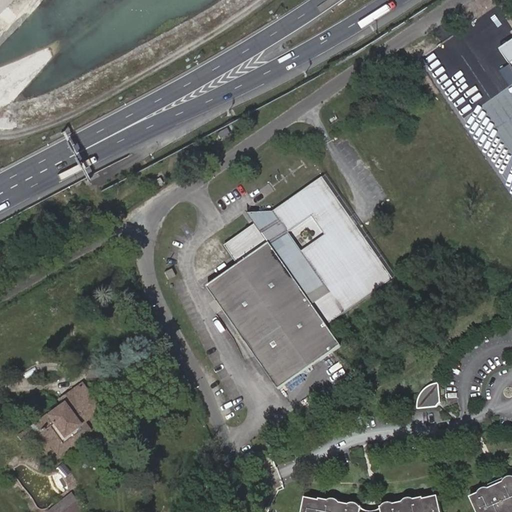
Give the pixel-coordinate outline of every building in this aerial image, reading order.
[(511,42),(501,50),(511,66),(511,42)] [(326,180),(276,214),(250,217),(257,227),(226,248),(240,269),(209,289),(280,392),(343,349),(329,329),(397,283),(326,180)] [(165,272),(168,279),(174,276),(171,269),(165,272)] [(79,425),(83,422),(99,410),(82,384),(59,400),(62,404),(47,415),(19,436),(21,439),(32,431),(36,436),(42,433),(51,445),(57,455),(86,434),(79,425)] [(423,387),(422,404),(439,406),(440,388),(423,387)] [(89,431),(83,422),(79,425),(86,434),(89,431)] [(42,433),(36,436),(46,449),(51,445),(42,433)] [(511,511),(511,480),(472,498),(477,511),(511,511)] [(48,511),(77,511),(81,509),(70,494),(47,511),(48,511)] [(442,511),(439,497),(428,500),(424,501),(424,499),(383,509),(383,511),(362,511),(363,509),(336,503),(321,500),(321,502),(306,499),(303,511),(442,511)]
